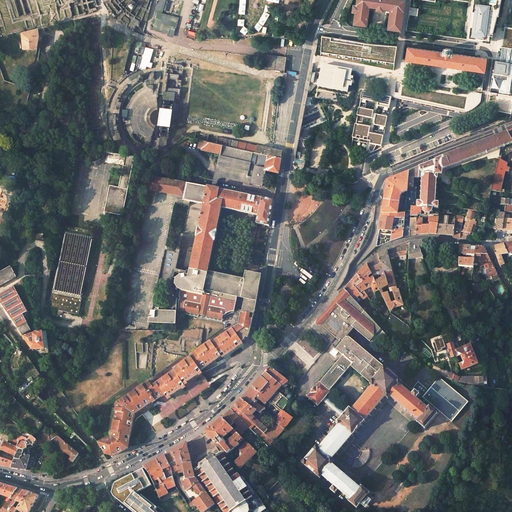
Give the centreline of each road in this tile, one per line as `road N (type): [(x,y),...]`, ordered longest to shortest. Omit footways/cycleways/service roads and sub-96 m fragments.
road 1 (residential): [(379,181),(366,169),(373,156),(480,107),(488,51),(313,27)]
road 2 (residential): [(260,324),(313,27)]
road 3 (residential): [(260,358),(272,356),(325,297),(379,181)]
road 4 (residential): [(95,477),(164,442),(228,395)]
road 5 (residential): [(379,181),(511,124)]
